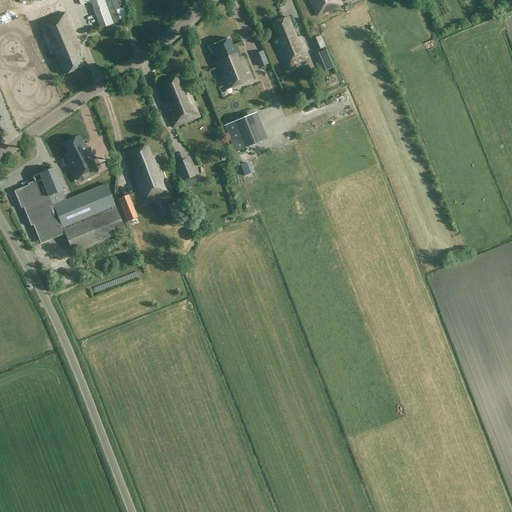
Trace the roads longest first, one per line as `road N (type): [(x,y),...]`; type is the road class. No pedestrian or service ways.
road 1 (unclassified): [(131,511),(61,335),(0,221)]
road 2 (tertiary): [(0,155),(151,51),(209,0)]
